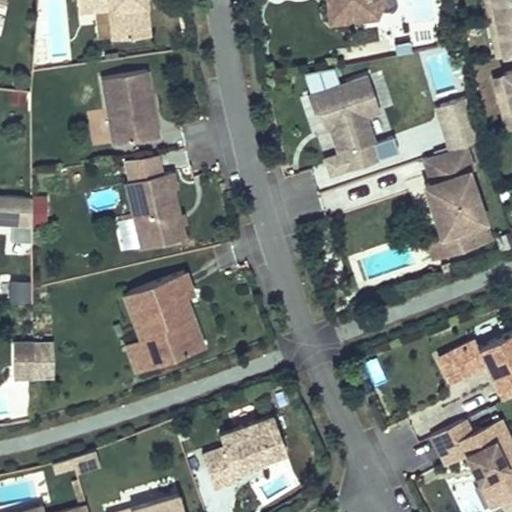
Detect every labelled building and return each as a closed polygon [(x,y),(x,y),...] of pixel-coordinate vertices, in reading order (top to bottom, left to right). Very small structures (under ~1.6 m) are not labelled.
[(141,0),(73,0),(74,1),(85,0),(107,0),(114,5),(117,36),(145,33),(141,0)] [(107,0),(85,0),(74,1),(74,10),(106,6),(109,37),(117,36),(114,5),(107,0)] [(323,0),(326,20),(349,17),(348,7),(366,5),(375,10),(379,0),(323,0)] [(488,0),(480,0),(484,16),(491,14),(488,0)] [(511,0),(488,0),(491,14),(504,12),(511,10),(511,0)] [(366,5),(348,7),(349,17),(373,14),(375,10),(366,5)] [(511,10),(504,12),(491,14),(484,16),(487,32),(495,31),(499,52),(511,49),(511,10)] [(495,31),(487,32),(492,54),(499,52),(495,31)] [(456,88),(444,45),(421,51),(433,95),(456,88)] [(511,121),(511,66),(499,70),(503,87),(494,90),(503,124),(511,121)] [(143,68),(99,75),(110,142),(154,135),(152,119),(147,119),(143,95),(148,94),(143,68)] [(499,70),(489,72),(494,90),(503,87),(499,70)] [(364,72),(304,92),(309,109),(315,107),(321,126),(326,124),(335,151),(371,139),(361,113),(376,107),(364,72)] [(475,136),(461,92),(436,101),(435,101),(440,114),(435,115),(445,146),(475,136)] [(148,94),(143,95),(147,119),(152,119),(148,94)] [(440,114),(435,101),(430,102),(435,115),(440,114)] [(376,138),(379,154),(397,151),(395,135),(376,138)] [(469,164),(461,141),(419,155),(425,171),(429,170),(432,177),(427,179),(420,181),(436,229),(436,230),(446,227),(452,246),(486,234),(463,167),(469,164)] [(137,245),(180,235),(169,186),(172,185),(168,168),(122,179),(137,245)] [(325,208),(369,203),(367,182),(322,187),(325,208)] [(28,220),(28,194),(0,192),(0,217),(28,220)] [(436,229),(421,234),(428,254),(452,246),(446,227),(436,230),(436,229)] [(199,343),(188,311),(181,314),(174,296),(181,294),(189,291),(180,268),(120,290),(137,334),(147,362),(199,343)] [(1,300),(31,299),(30,277),(0,278),(1,300)] [(181,294),(174,296),(181,314),(188,311),(181,294)] [(511,388),(511,327),(511,324),(474,342),(470,335),(445,347),(457,372),(481,360),(483,363),(485,362),(489,371),(487,372),(499,395),(511,388)] [(147,362),(137,334),(123,340),(133,368),(147,362)] [(29,374),(29,364),(14,364),(13,348),(29,348),(29,341),(8,341),(8,348),(8,374),(29,374)] [(445,347),(434,353),(446,377),(457,372),(445,347)] [(29,364),(29,348),(13,348),(14,364),(29,364)] [(372,385),(385,381),(377,355),(364,359),(372,385)] [(282,447),(269,411),(215,431),(220,443),(199,451),(211,483),(233,476),(231,472),(229,466),(260,455),(282,447)] [(460,414),(427,431),(441,460),(461,451),(466,459),(473,455),(475,460),(479,458),(486,472),(482,473),(495,500),(511,490),(511,446),(496,414),(467,428),(460,414)] [(72,463),(68,452),(58,456),(61,466),(72,463)] [(260,455),(229,466),(231,472),(262,461),(260,455)] [(483,494),(487,503),(495,500),(482,473),(486,472),(479,458),(475,460),(473,455),(466,459),(483,494)] [(61,466),(58,456),(56,457),(48,459),(52,469),(61,466)] [(181,511),(175,490),(102,511),(181,511)] [(41,511),(38,501),(0,511),(41,511)] [(86,511),(83,501),(45,511),(86,511)]
